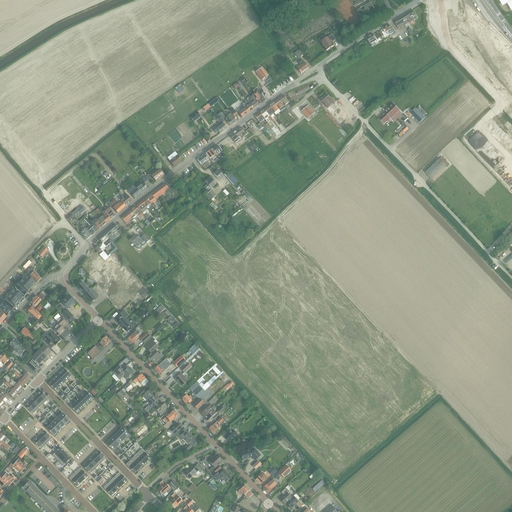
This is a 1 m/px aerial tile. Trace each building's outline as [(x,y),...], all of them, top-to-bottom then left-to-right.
[(511,0),(496,0),(501,7),(506,4),(511,13),(511,12),(511,0)] [(371,2),(356,11),(362,20),(376,11),(371,2)] [(415,15),(412,10),(394,22),(398,29),(414,20),(412,17),(415,15)] [(394,33),(389,25),(382,28),(385,33),(388,32),(390,35),(394,33)] [(373,34),(366,38),(366,39),(370,45),(371,47),(374,46),(376,44),(374,42),(377,41),(373,34)] [(328,37),(320,42),(326,51),(334,46),(331,42),(334,40),(335,39),(333,35),(331,36),(329,38),(328,37)] [(295,54),(299,59),(304,55),(300,50),(295,54)] [(301,73),(308,68),(305,63),(303,60),(299,63),(300,65),(297,67),(301,73)] [(260,69),(256,72),(262,80),(266,77),(268,75),(265,71),(263,73),(260,69)] [(308,85),(297,91),(298,94),(309,88),(308,85)] [(251,96),(258,106),(263,102),(256,92),(251,96)] [(331,99),(327,94),(320,99),(328,108),(334,103),(331,99)] [(283,95),(278,99),(281,103),(282,103),(283,105),(284,106),(287,109),(289,107),(286,104),(289,103),(283,95)] [(250,100),(248,101),(253,109),(258,106),(251,96),(249,98),(250,100)] [(278,99),(274,102),(279,109),(280,111),(285,108),(284,106),(283,105),(282,103),(281,103),(278,99)] [(243,104),(243,105),(249,112),(253,109),(248,101),(248,102),(247,101),(243,104)] [(274,113),(279,109),(274,102),(269,106),(274,113)] [(382,117),(379,120),(384,125),(390,119),(393,122),(397,117),(394,114),(399,110),(392,104),(388,108),(389,109),(381,116),(382,117)] [(242,118),(249,112),(243,105),(239,108),(241,110),(238,113),(242,118)] [(274,120),(270,115),(273,113),(274,113),(269,106),(264,110),(269,117),(272,120),(274,120)] [(309,106),(307,107),(302,111),(308,119),(315,113),(309,106)] [(340,106),(330,115),(346,134),(356,125),(340,106)] [(415,109),(410,113),(420,123),(424,118),(415,109)] [(267,124),(267,123),(268,124),(270,122),(267,118),(269,117),(264,110),(259,113),(264,119),(267,124)] [(260,123),(264,119),(259,113),(255,116),(260,123)] [(226,118),(225,119),(227,122),(230,126),(236,121),(233,117),(231,114),(226,117),(226,118)] [(215,127),(212,129),(215,133),(218,131),(220,133),(227,129),(222,123),(220,120),(217,122),(219,124),(215,127)] [(405,126),(397,134),(400,137),(409,129),(405,126)] [(244,132),(240,127),(229,136),(235,143),(241,139),(239,136),(244,132)] [(256,132),(250,136),(259,148),(265,144),(256,132)] [(301,143),(294,148),(298,153),(302,150),(310,159),(317,154),(309,144),(304,147),(301,143)] [(221,152),(217,145),(211,149),(216,156),(221,152)] [(289,146),(284,151),(290,158),(286,161),(289,165),(287,166),(290,169),(292,168),(294,171),(301,166),(295,159),(298,157),(289,146)] [(216,157),(211,150),(205,154),(209,159),(212,158),(213,159),(215,158),(217,162),(219,160),(216,157)] [(167,158),(174,167),(182,162),(175,152),(167,158)] [(204,155),(197,160),(201,165),(203,166),(204,169),(209,166),(207,163),(206,161),(208,160),(204,155)] [(430,179),(445,165),(440,159),(425,173),(430,179)] [(261,160),(254,166),(257,171),(265,165),(261,160)] [(265,165),(257,171),(261,175),(268,169),(265,165)] [(155,182),(164,176),(159,169),(154,173),(154,172),(152,173),(153,174),(151,176),(155,182)] [(268,169),(261,175),(264,179),(272,173),(268,169)] [(219,181),(224,177),(218,170),(213,174),(219,181)] [(233,185),(237,182),(228,171),(224,175),(233,185)] [(272,173),(264,179),(267,183),(275,177),(272,173)] [(144,183),(151,178),(149,175),(145,178),(144,177),(141,179),(144,183)] [(207,190),(210,188),(211,188),(213,187),(215,189),(217,187),(210,177),(205,182),(207,185),(204,187),(207,190)] [(275,177),(267,183),(270,188),(279,181),(275,177)] [(279,181),(270,188),(274,192),(282,186),(279,181)] [(134,199),(147,189),(143,183),(136,188),(134,185),(127,190),(134,199)] [(165,184),(151,195),(155,200),(157,202),(159,204),(162,202),(159,197),(164,193),(164,194),(169,191),(165,184)] [(211,191),(207,194),(212,200),(213,201),(215,199),(213,198),(216,196),(211,191)] [(151,195),(146,198),(148,200),(150,204),(153,207),(155,208),(156,207),(154,204),(156,202),(156,203),(157,202),(155,200),(151,195)] [(117,214),(132,201),(127,196),(124,198),(123,197),(120,200),(121,201),(117,204),(113,208),(117,214)] [(146,198),(143,200),(141,202),(145,207),(146,209),(147,208),(149,206),(148,205),(150,204),(146,198)] [(192,199),(185,205),(189,209),(196,203),(192,199)] [(141,202),(136,206),(142,214),(142,213),(144,215),(144,214),(144,215),(145,214),(144,213),(145,213),(146,213),(149,211),(147,209),(148,209),(147,208),(146,209),(145,207),(141,202)] [(196,203),(189,209),(192,213),(199,207),(196,203)] [(131,210),(135,216),(138,214),(140,217),(143,215),(136,206),(131,210)] [(199,207),(192,213),(195,216),(202,210),(199,207)] [(102,213),(104,215),(104,216),(105,215),(106,217),(109,221),(115,216),(109,208),(105,212),(104,211),(102,213)] [(135,216),(131,210),(126,214),(131,220),(133,218),(133,219),(134,218),(134,217),(135,216)] [(202,210),(195,216),(197,220),(205,214),(202,210)] [(240,210),(230,218),(231,219),(241,211),(240,210)] [(126,214),(121,218),(127,225),(130,222),(130,223),(132,221),(131,220),(126,214)] [(205,214),(197,220),(200,223),(207,218),(205,214)] [(104,215),(97,221),(102,227),(105,224),(109,221),(106,217),(105,215),(104,216),(104,215)] [(92,235),(97,231),(89,222),(86,218),(84,220),(87,223),(90,226),(87,229),(92,235)] [(207,218),(200,223),(203,228),(210,222),(207,218)] [(102,227),(97,221),(96,219),(93,221),(93,220),(91,222),(98,230),(102,227)] [(166,219),(159,225),(162,228),(169,222),(166,219)] [(169,222),(162,228),(165,232),(172,226),(169,222)] [(210,222),(203,228),(206,231),(213,226),(210,222)] [(87,239),(92,235),(83,225),(81,223),(80,225),(81,226),(80,227),(83,230),(81,232),(87,239)] [(250,223),(245,227),(249,231),(252,236),(257,232),(250,223)] [(109,229),(113,233),(116,236),(121,232),(119,230),(117,231),(116,230),(118,228),(115,224),(109,229)] [(172,226),(165,232),(168,236),(176,230),(172,226)] [(213,226),(206,231),(209,235),(216,229),(213,226)] [(245,227),(240,231),(248,240),(252,236),(245,227)] [(113,233),(109,229),(104,234),(107,238),(108,237),(110,240),(112,242),(114,240),(115,239),(111,235),(113,233)] [(176,230),(168,236),(171,240),(179,234),(176,230)] [(240,231),(235,235),(242,244),(248,240),(240,231)] [(107,238),(104,234),(98,238),(102,243),(102,242),(106,246),(111,242),(107,238)] [(136,235),(130,240),(136,247),(139,250),(143,247),(140,244),(142,242),(143,240),(146,244),(150,240),(145,234),(140,239),(136,235)] [(179,234),(171,240),(174,244),(182,238),(179,234)] [(235,235),(230,239),(237,248),(242,244),(235,235)] [(182,238),(174,244),(177,248),(185,241),(182,238)] [(230,239),(226,242),(233,251),(237,248),(230,239)] [(185,241),(177,248),(180,251),(188,245),(185,241)] [(226,242),(221,246),(228,255),(233,251),(226,242)] [(188,245),(180,251),(183,255),(191,249),(188,245)] [(261,245),(258,247),(267,257),(269,255),(275,262),(281,256),(271,245),(265,250),(261,245)] [(38,254),(42,257),(48,250),(44,246),(38,254)] [(221,246),(216,250),(223,259),(228,255),(221,246)] [(216,250),(211,254),(218,263),(223,259),(216,250)] [(127,260),(124,262),(132,269),(137,264),(133,260),(136,257),(132,252),(125,258),(127,260)] [(157,259),(155,261),(161,269),(167,265),(163,260),(167,257),(162,252),(156,257),(157,259)] [(211,254),(205,258),(212,267),(218,263),(211,254)] [(252,257),(245,264),(248,268),(256,261),(252,257)] [(205,258),(201,262),(208,271),(212,267),(205,258)] [(256,261),(248,268),(252,272),(260,266),(256,261)] [(116,270),(114,272),(121,280),(127,274),(123,270),(126,267),(121,262),(115,269),(116,270)] [(260,266),(252,272),(255,276),(263,270),(260,266)] [(30,276),(37,282),(41,278),(32,270),(33,268),(33,267),(27,273),(30,276)] [(287,271),(280,277),(286,284),(296,274),(291,269),(288,272),(287,271)] [(224,277),(219,281),(223,285),(230,278),(227,275),(229,273),(226,270),(221,275),(224,277)] [(263,270),(255,276),(259,281),(267,274),(263,270)] [(27,275),(23,279),(32,287),(36,283),(27,275)] [(108,275),(102,280),(106,286),(109,283),(113,287),(118,282),(112,275),(109,276),(108,275)] [(230,278),(223,285),(226,289),(234,282),(230,278)] [(23,279),(19,283),(28,291),(32,287),(23,279)] [(178,280),(173,284),(181,292),(186,288),(178,280)] [(84,295),(89,289),(82,282),(82,283),(81,282),(79,284),(79,285),(77,287),(84,295)] [(234,282),(226,289),(230,293),(237,286),(234,282)] [(19,283),(15,288),(24,296),(28,291),(19,283)] [(297,286),(292,291),(294,293),(296,291),(300,296),(309,288),(304,283),(299,288),(297,286)] [(173,284),(169,287),(178,296),(181,292),(173,284)] [(237,286),(230,293),(234,297),(241,290),(237,286)] [(169,287),(166,291),(174,299),(178,296),(169,287)] [(309,288),(300,296),(305,300),(303,302),(305,304),(310,300),(308,298),(313,293),(309,288)] [(14,289),(10,294),(19,302),(23,297),(14,289)] [(144,298),(149,293),(146,289),(140,294),(144,298)] [(241,290),(234,297),(237,301),(245,294),(241,290)] [(166,291),(162,295),(169,304),(174,299),(166,291)] [(85,296),(91,302),(95,298),(89,292),(85,296)] [(6,298),(15,306),(19,302),(10,294),(6,298)] [(245,294),(237,301),(241,305),(248,298),(245,294)] [(36,295),(30,302),(33,305),(32,306),(35,308),(41,300),(36,295)] [(68,309),(71,306),(74,303),(68,296),(61,302),(68,309)] [(6,298),(2,303),(11,311),(15,306),(6,298)] [(248,298),(241,305),(245,309),(250,305),(252,307),(256,303),(254,301),(252,302),(248,298)] [(320,300),(314,306),(322,314),(328,309),(320,300)] [(11,311),(2,303),(0,305),(0,308),(7,315),(11,311)] [(35,308),(32,306),(28,311),(38,320),(40,318),(42,316),(38,313),(42,308),(39,305),(35,310),(34,309),(35,308)] [(158,315),(165,309),(161,305),(155,311),(158,315)] [(255,312),(251,316),(255,320),(263,313),(259,309),(261,308),(259,305),(253,310),(255,312)] [(68,320),(72,316),(67,310),(63,314),(68,320)] [(121,326),(127,320),(125,318),(128,315),(124,310),(119,315),(121,318),(117,322),(121,326)] [(206,311),(198,318),(202,321),(209,314),(206,311)] [(263,313),(255,320),(259,324),(267,317),(263,313)] [(64,326),(66,324),(57,314),(54,318),(56,321),(55,322),(58,324),(54,329),(60,335),(64,331),(68,335),(71,333),(64,326)] [(209,314),(202,321),(205,325),(213,317),(209,314)] [(213,317),(205,325),(208,328),(216,321),(213,317)] [(267,317),(259,324),(263,328),(271,321),(267,317)] [(127,320),(121,326),(125,331),(130,327),(132,329),(137,325),(132,320),(129,323),(127,320)] [(216,321),(208,328),(211,331),(219,324),(216,321)] [(271,321),(263,328),(267,332),(272,328),(274,330),(278,326),(276,324),(275,325),(271,321)] [(330,332),(327,335),(331,340),(338,333),(339,335),(343,331),(342,329),(346,325),(343,322),(342,323),(340,321),(336,324),(336,323),(332,327),(333,327),(329,331),(330,332)] [(219,324),(211,331),(214,334),(222,327),(219,324)] [(308,325),(301,331),(311,342),(316,337),(313,334),(315,333),(308,325)] [(279,333),(273,339),(277,343),(286,335),(281,330),(283,328),(281,326),(277,331),(279,333)] [(222,327),(214,334),(217,338),(225,331),(222,327)] [(30,333),(25,328),(20,333),(26,338),(28,335),(33,339),(30,342),(34,346),(39,340),(30,333)] [(134,333),(126,340),(131,345),(133,343),(134,344),(136,342),(135,341),(139,338),(137,336),(140,333),(137,330),(134,333)] [(49,334),(43,340),(48,345),(51,342),(54,346),(61,340),(55,333),(52,331),(49,334)] [(225,331),(217,338),(220,341),(228,334),(225,331)] [(146,332),(139,339),(142,342),(150,335),(146,332)] [(228,334),(220,341),(223,344),(231,337),(228,334)] [(286,335),(277,343),(282,348),(288,343),(290,345),(294,340),(292,338),(290,340),(286,335)] [(103,348),(111,341),(106,336),(103,339),(102,338),(100,340),(101,341),(99,343),(103,348)] [(231,337),(223,344),(226,348),(234,341),(231,337)] [(151,353),(155,350),(158,347),(153,342),(155,341),(153,338),(146,345),(148,347),(146,348),(151,353)] [(9,345),(21,355),(25,350),(32,356),(35,353),(28,347),(26,349),(15,339),(9,345)] [(234,341),(226,348),(229,351),(237,344),(234,341)] [(294,349),(288,354),(293,359),(301,351),(297,347),(299,345),(296,342),(292,347),(294,349)] [(237,344),(229,351),(233,354),(240,347),(237,344)] [(44,345),(25,365),(35,374),(41,368),(38,366),(43,361),(44,363),(47,360),(46,358),(52,352),(44,345)] [(91,361),(93,359),(101,352),(95,346),(87,353),(92,359),(91,360),(91,361)] [(155,350),(151,353),(148,357),(153,362),(155,360),(157,362),(163,356),(161,354),(160,355),(155,350)] [(301,351),(293,359),(298,364),(303,359),(305,361),(309,357),(307,354),(305,355),(301,351)] [(2,354),(0,355),(0,361),(4,365),(8,360),(2,354)] [(181,356),(173,363),(177,368),(185,360),(181,356)] [(159,365),(154,370),(158,375),(161,373),(162,374),(164,371),(167,369),(171,365),(165,359),(159,365)] [(181,369),(184,373),(191,367),(188,363),(181,369)] [(193,393),(191,394),(191,395),(189,397),(186,395),(181,400),(186,404),(188,402),(189,403),(192,401),(191,400),(194,397),(195,396),(196,397),(197,398),(207,389),(209,387),(210,386),(224,373),(222,372),(216,364),(201,378),(196,382),(189,389),(193,393)] [(119,380),(123,376),(124,375),(122,373),(125,371),(123,369),(122,370),(120,368),(121,368),(119,365),(112,372),(119,380)] [(126,366),(123,369),(125,371),(122,373),(124,375),(123,376),(126,380),(134,372),(131,369),(129,370),(127,369),(128,368),(126,366)] [(258,366),(251,373),(254,377),(262,370),(258,366)] [(315,366),(306,374),(311,379),(319,371),(315,366)] [(61,372),(68,379),(71,376),(64,368),(63,369),(64,369),(61,372)] [(262,370),(254,377),(258,381),(266,374),(262,370)] [(65,382),(67,379),(68,379),(61,372),(60,372),(61,372),(58,375),(57,375),(65,382)] [(22,379),(26,383),(31,378),(26,373),(22,379)] [(134,380),(133,381),(135,384),(136,383),(138,381),(140,384),(144,387),(149,382),(145,379),(141,374),(134,380)] [(182,386),(188,381),(181,374),(175,379),(182,386)] [(266,374),(258,381),(262,385),(269,378),(266,374)] [(54,378),(62,385),(61,385),(64,382),(65,382),(57,375),(55,378),(54,377),(54,378)] [(58,388),(59,388),(58,388),(61,385),(62,385),(54,378),(51,381),(51,380),(51,381),(58,388)] [(269,378),(262,385),(266,389),(273,382),(269,378)] [(22,379),(18,384),(17,384),(22,388),(26,383),(22,379)] [(51,381),(48,384),(48,383),(48,384),(55,391),(58,388),(51,381)] [(11,387),(18,393),(22,388),(17,384),(18,384),(16,382),(12,386),(11,387)] [(228,384),(222,389),(223,390),(224,390),(225,390),(225,389),(226,390),(234,384),(232,382),(228,385),(228,384)] [(273,382),(266,389),(270,393),(277,386),(273,382)] [(129,383),(123,388),(125,389),(128,392),(133,387),(130,384),(129,383)] [(9,384),(8,386),(10,388),(7,392),(9,394),(8,394),(13,398),(18,393),(11,387),(12,386),(9,384)] [(277,386),(270,393),(273,396),(280,390),(277,386)] [(146,402),(152,396),(151,394),(153,392),(150,389),(148,391),(146,388),(139,395),(142,398),(143,397),(147,401),(146,402)] [(121,400),(126,395),(120,389),(115,393),(121,400)] [(211,393),(207,389),(197,398),(199,400),(193,405),(197,410),(204,404),(202,402),(211,393)] [(280,390),(273,396),(277,401),(284,394),(280,390)] [(43,404),(48,399),(41,391),(40,391),(35,396),(43,404)] [(82,394),(89,402),(89,401),(92,399),(93,398),(85,391),(82,394)] [(79,397),(86,405),(86,404),(89,402),(82,394),(79,397)] [(284,394),(277,401),(280,404),(288,398),(284,394)] [(0,400),(4,404),(8,399),(4,395),(0,399),(0,400)] [(153,410),(160,403),(157,400),(159,398),(156,395),(154,397),(152,396),(146,402),(147,401),(150,405),(149,406),(153,410)] [(38,409),(43,404),(35,396),(30,401),(38,409)] [(405,403),(404,403),(407,406),(407,405),(411,409),(408,411),(412,416),(417,412),(415,409),(419,405),(411,396),(404,402),(405,403)] [(76,400),(83,408),(83,407),(86,404),(86,405),(79,397),(76,400)] [(100,397),(98,400),(103,405),(106,403),(100,397)] [(288,398),(280,404),(284,408),(291,402),(288,398)] [(73,403),(80,411),(80,410),(83,407),(83,408),(76,400),(73,403)] [(30,401),(25,406),(31,413),(33,414),(38,409),(30,401)] [(69,406),(77,414),(77,413),(80,410),(80,411),(73,403),(70,406),(69,406)] [(160,403),(153,410),(155,412),(156,411),(160,415),(161,414),(162,415),(166,412),(164,410),(167,408),(164,404),(162,406),(161,405),(160,403)] [(222,406),(216,411),(219,414),(225,409),(227,407),(224,405),(222,407),(222,406)] [(201,414),(204,417),(215,408),(215,407),(214,406),(211,408),(209,406),(201,414)] [(216,413),(214,412),(216,410),(216,409),(215,408),(204,417),(208,421),(216,413)] [(169,414),(167,416),(163,421),(166,425),(164,427),(167,430),(173,425),(170,422),(173,419),(174,420),(179,415),(174,410),(172,412),(171,411),(168,414),(169,414)] [(424,411),(418,417),(426,426),(432,420),(424,411)] [(58,417),(65,425),(65,424),(69,421),(62,413),(62,414),(58,417)] [(220,427),(219,426),(219,425),(223,421),(218,415),(214,420),(216,422),(216,423),(214,425),(213,424),(209,429),(213,434),(215,432),(216,433),(219,430),(218,429),(220,427)] [(54,421),(61,428),(65,425),(58,417),(54,421)] [(50,425),(57,432),(58,432),(57,432),(61,428),(61,429),(61,428),(54,421),(50,425),(50,424),(50,425)] [(171,438),(174,440),(179,435),(177,432),(182,428),(177,424),(170,431),(174,435),(171,438)] [(50,425),(47,428),(46,428),(46,429),(53,436),(54,436),(57,432),(50,425)] [(229,442),(237,435),(232,429),(231,429),(229,427),(224,431),(227,434),(224,437),(229,442)] [(117,432),(125,440),(125,439),(124,439),(128,436),(129,436),(121,428),(121,429),(118,432),(117,432)] [(38,436),(46,444),(51,439),(52,439),(44,431),(39,436),(38,436)] [(113,436),(121,443),(124,440),(125,440),(117,432),(114,436),(113,436)] [(183,438),(188,444),(185,448),(188,451),(192,448),(198,443),(194,439),(194,440),(188,433),(187,435),(185,432),(179,437),(181,440),(183,438)] [(412,433),(406,438),(414,447),(420,442),(412,433)] [(38,436),(34,441),(33,441),(41,449),(46,444),(38,436)] [(110,440),(109,440),(117,447),(120,443),(121,443),(113,436),(110,440)] [(316,439),(311,443),(313,445),(315,444),(319,448),(328,440),(323,436),(318,441),(316,439)] [(289,446),(282,439),(281,440),(288,448),(289,446)] [(106,443),(105,444),(113,451),(116,447),(117,447),(109,440),(106,443)] [(328,440),(319,448),(323,453),(322,454),(324,457),(329,452),(327,450),(332,445),(328,440)] [(456,443),(449,450),(452,454),(460,447),(456,443)] [(460,447),(452,454),(456,459),(464,451),(460,447)] [(60,448),(52,456),(53,456),(57,461),(66,453),(65,453),(61,448),(60,448)] [(28,452),(24,449),(18,455),(20,457),(24,453),(26,455),(28,452)] [(138,453),(146,462),(150,459),(150,458),(142,449),(141,450),(138,453)] [(255,460),(260,456),(254,449),(240,453),(242,460),(252,457),(255,460)] [(101,464),(105,459),(106,459),(98,451),(93,456),(101,464)] [(464,451),(456,459),(460,462),(468,455),(464,451)] [(331,455),(326,460),(329,462),(330,461),(334,465),(343,457),(338,452),(333,457),(331,455)] [(396,452),(388,460),(392,465),(398,460),(400,463),(405,458),(402,456),(401,457),(396,452)] [(57,461),(58,461),(62,466),(71,458),(70,458),(66,453),(57,461)] [(134,457),(142,466),(146,462),(138,453),(137,453),(138,453),(134,457)] [(213,457),(211,459),(211,460),(209,462),(215,468),(212,470),(216,474),(221,469),(219,466),(218,466),(222,461),(216,455),(214,457),(213,457)] [(468,455),(460,462),(463,466),(471,459),(468,455)] [(93,456),(88,461),(87,461),(95,469),(100,464),(101,464),(93,456)] [(130,461),(138,470),(139,470),(138,470),(142,466),(134,457),(133,457),(134,457),(130,461)] [(343,457),(334,465),(339,470),(337,471),(340,474),(344,469),(342,467),(347,462),(343,457)] [(471,459),(463,466),(467,470),(475,463),(471,459)] [(26,466),(27,464),(24,462),(23,464),(18,460),(13,466),(21,472),(26,466)] [(405,467),(399,472),(404,477),(412,469),(408,464),(409,463),(407,460),(403,464),(405,467)] [(87,461),(83,466),(82,466),(90,474),(95,469),(87,461)] [(126,464),(126,465),(134,474),(135,473),(138,470),(130,461),(126,465),(126,464)] [(475,463),(467,470),(471,474),(478,467),(475,463)] [(200,473),(204,469),(198,464),(195,467),(193,465),(183,474),(189,479),(193,476),(195,476),(195,473),(198,471),(200,473)] [(279,472),(284,478),(291,471),(286,465),(279,472)] [(268,471),(272,476),(277,472),(272,467),(268,471)] [(478,467),(471,474),(475,478),(482,471),(478,467)] [(75,473),(74,473),(82,482),(82,481),(87,477),(88,476),(80,468),(79,468),(80,469),(75,473)] [(412,469),(404,477),(408,482),(414,477),(415,479),(420,474),(418,472),(417,474),(412,469)] [(220,478),(222,481),(221,483),(223,485),(231,478),(224,470),(220,474),(218,472),(213,477),(217,481),(220,478)] [(482,471),(475,478),(478,482),(486,475),(482,471)] [(69,478),(77,487),(77,486),(82,481),(82,482),(74,473),(74,474),(70,478),(69,478)] [(114,478),(122,486),(127,481),(119,473),(114,478)] [(260,484),(267,478),(262,473),(260,475),(260,474),(257,476),(258,477),(255,479),(260,484)] [(0,484),(0,485),(3,487),(6,483),(9,486),(14,480),(15,478),(12,476),(11,477),(6,474),(2,479),(0,477),(0,484)] [(361,475),(353,482),(357,486),(365,479),(361,475)] [(109,483),(116,491),(117,491),(116,491),(121,486),(122,486),(114,478),(109,483)] [(276,485),(272,479),(263,488),(268,493),(276,485)] [(365,479),(357,486),(361,490),(368,483),(365,479)] [(322,480),(316,486),(319,490),(326,484),(322,480)] [(162,495),(169,488),(164,483),(162,481),(160,484),(161,486),(157,489),(162,495)] [(168,485),(174,491),(178,487),(173,481),(168,485)] [(421,481),(414,488),(417,491),(424,484),(421,481)] [(46,511),(59,511),(32,485),(29,482),(23,487),(23,486),(20,489),(24,493),(26,491),(46,511)] [(103,488),(111,496),(116,491),(109,483),(108,483),(109,483),(104,488),(103,488)] [(368,483),(361,490),(365,494),(372,487),(368,483)] [(424,484),(417,491),(419,494),(427,487),(424,484)] [(247,498),(252,494),(245,485),(242,488),(241,486),(238,489),(239,490),(237,492),(240,494),(242,492),(247,498)] [(481,511),(501,493),(494,485),(464,511),(481,511)] [(279,499),(284,505),(286,503),(291,498),(288,494),(289,494),(288,493),(289,492),(288,491),(290,489),(287,486),(286,488),(281,492),(283,495),(279,499)] [(372,487),(365,494),(368,499),(376,491),(372,487)] [(427,487),(419,494),(422,497),(430,490),(427,487)] [(430,490),(422,497),(424,499),(432,492),(430,490)] [(376,491),(368,499),(372,503),(380,495),(376,491)] [(432,492),(424,499),(427,502),(435,495),(432,492)] [(174,507),(182,501),(177,495),(176,496),(174,494),(171,496),(173,498),(169,502),(174,507)] [(293,496),(291,498),(286,503),(291,508),(295,504),(298,507),(300,508),(303,505),(302,503),(303,503),(299,499),(299,498),(296,495),(295,494),(293,496)] [(380,495),(372,503),(375,506),(383,499),(380,495)] [(435,495),(427,502),(430,505),(438,498),(435,495)] [(438,498),(430,505),(432,508),(440,500),(438,498)] [(185,511),(184,511),(195,511),(198,509),(199,508),(191,500),(190,499),(186,503),(186,504),(189,507),(188,508),(186,506),(184,509),(185,511)] [(383,499),(375,506),(379,510),(387,504),(383,499)] [(440,500),(432,508),(435,510),(443,503),(440,500)]
